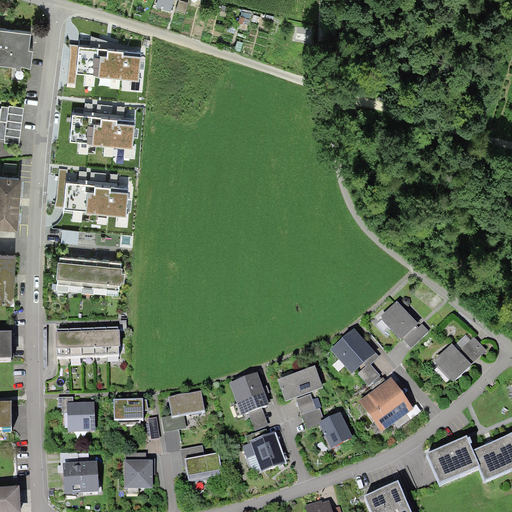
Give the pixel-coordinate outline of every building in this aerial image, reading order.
[(173,11),(176,0),(158,0),(157,7),(173,11)] [(183,0),(180,0),(178,9),(187,12),(190,2),(183,0)] [(0,62),(0,61),(17,63),(16,66),(20,66),(21,62),(32,63),(34,45),(30,45),(32,28),(1,24),(1,19),(0,19),(0,62)] [(135,46),(138,30),(114,26),(111,41),(135,46)] [(295,27),(294,39),(304,40),(305,28),(295,27)] [(146,49),(72,42),(67,94),(142,100),(146,49)] [(1,108),(0,107),(0,136),(5,137),(5,141),(18,143),(23,107),(9,105),(9,106),(2,105),(1,108)] [(117,116),(73,112),(70,138),(132,145),(134,122),(116,120),(117,116)] [(55,204),(64,205),(67,179),(68,168),(59,168),(58,196),(55,204)] [(0,171),(0,222),(18,224),(20,201),(22,173),(0,171)] [(129,186),(67,179),(64,205),(63,212),(72,213),(72,216),(83,217),(84,211),(97,212),(96,219),(108,220),(109,213),(117,214),(116,222),(129,223),(130,212),(127,211),(129,186)] [(63,228),(61,241),(96,244),(98,232),(63,228)] [(16,251),(0,250),(0,298),(14,299),(15,278),(16,251)] [(122,259),(60,253),(60,257),(58,257),(57,274),(58,274),(58,281),(118,287),(119,279),(121,279),(121,277),(124,277),(125,268),(122,268),(123,262),(121,262),(122,259)] [(397,302),(379,319),(401,341),(403,339),(412,348),(429,331),(422,324),(419,328),(417,326),(419,325),(397,302)] [(118,328),(56,330),(58,358),(120,356),(118,328)] [(355,329),(331,350),(352,374),(364,364),(376,353),(355,329)] [(0,336),(0,360),(12,361),(12,336),(0,336)] [(453,345),(435,362),(454,382),(487,351),(475,337),(459,352),(453,345)] [(364,364),(367,367),(358,374),(368,386),(380,376),(370,365),(379,358),(376,353),(364,364)] [(322,388),(315,367),(278,381),(286,402),(312,392),(322,388)] [(258,374),(230,384),(237,404),(233,406),(238,417),(248,413),(262,408),(269,405),(267,399),(258,374)] [(414,409),(392,379),(359,402),(381,433),(394,424),(406,415),(414,409)] [(201,392),(169,398),(172,416),(162,418),(164,432),(186,429),(183,415),(204,411),(201,392)] [(310,395),(296,400),(301,415),(316,410),(310,395)] [(73,398),(58,398),(59,407),(62,407),(62,413),(68,413),(69,432),(95,431),(94,403),(73,404),(73,398)] [(147,401),(114,401),(114,421),(118,421),(118,431),(127,430),(126,426),(141,425),(141,420),(143,420),(143,411),(148,411),(147,401)] [(0,405),(0,430),(3,430),(3,432),(12,432),(12,405),(0,405)] [(262,408),(248,413),(255,431),(269,426),(262,408)] [(302,415),(307,431),(319,426),(318,424),(325,421),(320,409),(302,415)] [(325,421),(318,424),(319,426),(331,450),(353,439),(340,413),(333,417),(325,421)] [(406,415),(394,424),(398,429),(411,421),(406,415)] [(149,424),(147,424),(149,437),(151,437),(151,441),(160,439),(156,418),(148,419),(149,424)] [(267,430),(246,437),(249,445),(242,448),(246,458),(255,455),(262,472),(285,464),(280,451),(274,434),(269,436),(267,430)] [(485,481),(511,470),(511,434),(491,443),(472,451),(480,467),(485,481)] [(441,485),(480,467),(472,451),(467,439),(446,448),(428,456),(441,485)] [(185,460),(204,457),(203,446),(180,450),(183,467),(186,467),(185,460)] [(58,466),(58,473),(64,473),(65,495),(100,493),(98,461),(90,462),(89,453),(78,454),(78,453),(60,453),(61,466),(58,466)] [(204,457),(185,460),(186,467),(189,482),(223,475),(218,454),(204,457)] [(146,461),(126,461),(125,461),(125,489),(127,489),(127,494),(138,494),(138,489),(153,489),(153,473),(152,461),(146,461)] [(398,484),(364,498),(370,511),(410,511),(409,509),(398,484)] [(0,489),(0,511),(20,511),(18,488),(0,489)] [(322,501),(305,506),(306,511),(332,511),(332,510),(329,501),(322,503),(322,501)]
